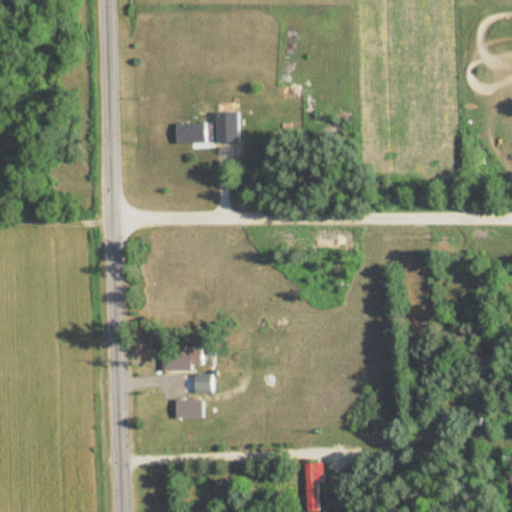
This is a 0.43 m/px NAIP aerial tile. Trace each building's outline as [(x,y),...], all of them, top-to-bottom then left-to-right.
[(215,113),(215,142),(237,142),(237,113),(215,113)] [(175,124),(175,143),(205,143),(205,124),(175,124)] [(168,364),(208,364),(208,347),(168,347),(168,364)] [(194,374),(194,392),(211,392),(211,374),(194,374)] [(203,399),(175,399),(175,418),(203,418),(203,399)] [(317,510),(317,463),(305,463),(305,510),(317,510)]
